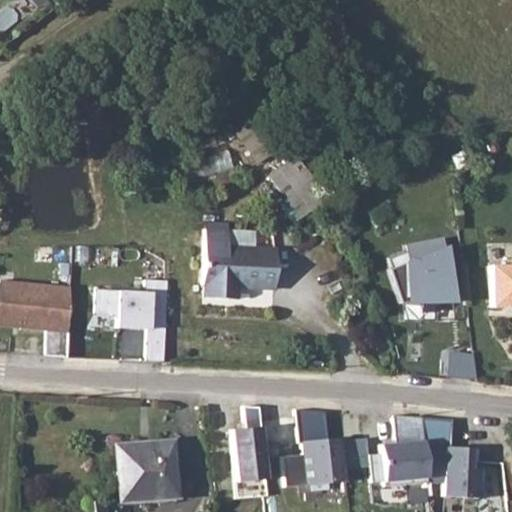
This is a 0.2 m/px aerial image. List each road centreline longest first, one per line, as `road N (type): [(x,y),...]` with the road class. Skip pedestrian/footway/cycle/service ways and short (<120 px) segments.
road 1 (unclassified): [(0,369),(511,406)]
road 2 (track): [(0,71),(113,0)]
